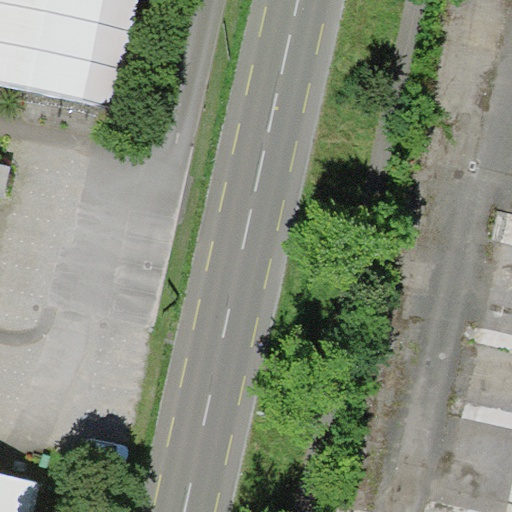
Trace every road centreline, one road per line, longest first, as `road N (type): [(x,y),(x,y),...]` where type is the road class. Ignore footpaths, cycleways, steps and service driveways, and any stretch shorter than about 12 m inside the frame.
road 1 (primary): [(306,0),(195,511)]
road 2 (unknown): [(511,93),(430,408),(418,511)]
